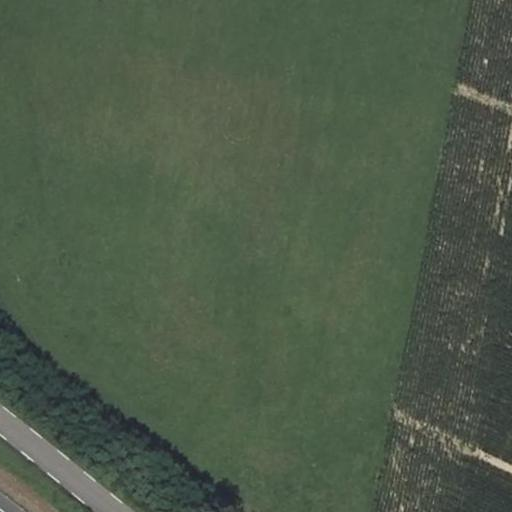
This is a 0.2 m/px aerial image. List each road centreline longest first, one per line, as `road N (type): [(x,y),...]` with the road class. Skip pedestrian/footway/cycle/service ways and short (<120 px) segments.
road 1 (track): [(0,287),(261,511)]
road 2 (unclassified): [(0,416),(117,511)]
